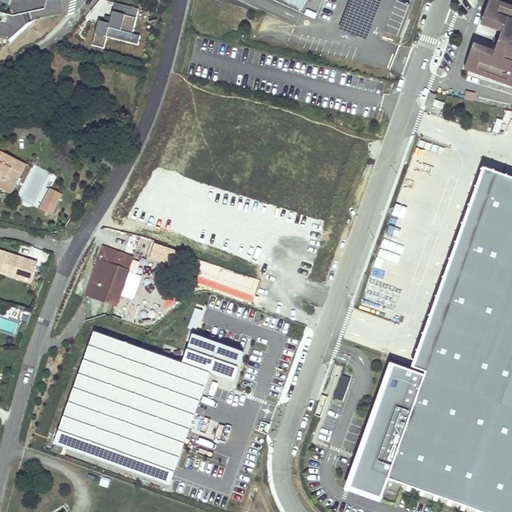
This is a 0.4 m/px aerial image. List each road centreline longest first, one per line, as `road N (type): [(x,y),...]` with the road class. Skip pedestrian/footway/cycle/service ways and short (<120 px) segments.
road 1 (unclassified): [(296,511),(281,483),(283,445),(443,0)]
road 2 (unclassified): [(0,471),(47,311),(139,135),(181,0)]
